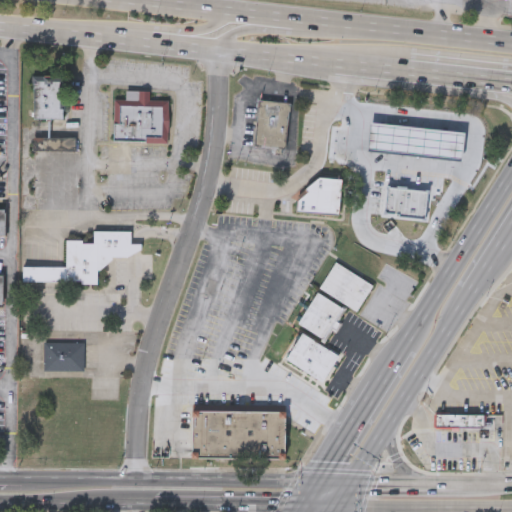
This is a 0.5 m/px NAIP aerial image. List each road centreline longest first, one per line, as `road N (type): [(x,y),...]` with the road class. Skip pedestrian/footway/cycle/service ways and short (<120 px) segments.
road 1 (residential): [(214,52),(205,163),(148,335),(132,479)]
road 2 (primary): [(511,39),(163,0)]
road 3 (primary): [(0,25),(337,64)]
road 4 (secondary): [(318,481),(21,478)]
road 5 (primary): [(350,482),(468,293)]
road 6 (primary): [(506,181),(403,344)]
road 7 (secondary): [(335,506),(511,509)]
road 8 (secondary): [(0,504),(155,505)]
road 9 (secondary): [(155,505),(303,506)]
road 10 (primary): [(484,487),(418,475),(398,461),(395,409)]
